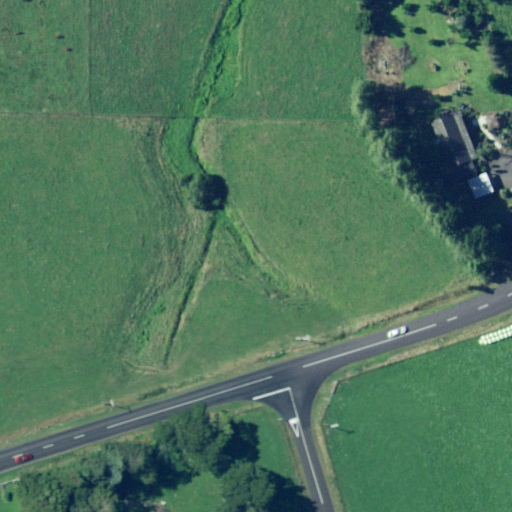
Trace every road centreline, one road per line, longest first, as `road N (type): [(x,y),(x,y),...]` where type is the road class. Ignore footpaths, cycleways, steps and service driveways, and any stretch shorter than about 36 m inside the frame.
road 1 (tertiary): [(0,458),(283,372)]
road 2 (tertiary): [(283,372),(511,291)]
road 3 (unclassified): [(324,511),(283,372)]
